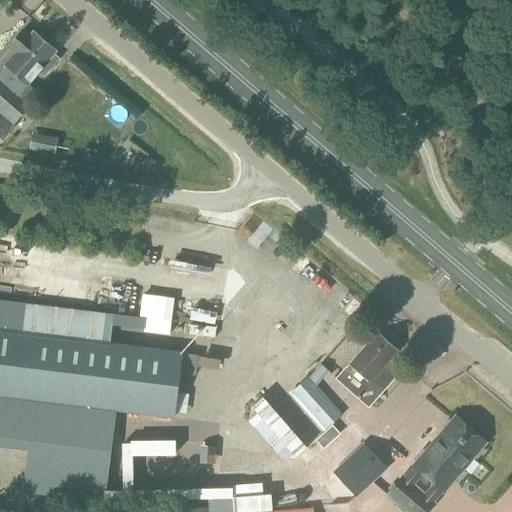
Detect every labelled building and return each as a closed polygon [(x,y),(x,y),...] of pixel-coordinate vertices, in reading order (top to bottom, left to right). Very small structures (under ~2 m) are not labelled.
[(32,32),(29,36),(22,30),(7,48),(9,50),(0,61),(0,96),(44,42),(32,32)] [(20,96),(28,86),(39,72),(44,77),(58,59),(53,55),(56,52),(44,42),(0,96),(0,114),(14,126),(31,105),(20,96)] [(121,122),(128,113),(116,103),(109,112),(121,122)] [(272,308),(280,298),(258,279),(249,289),(272,308)] [(182,352),(108,342),(112,313),(0,298),(0,446),(27,450),(21,493),(101,504),(114,412),(174,419),(182,352)] [(325,353),(350,328),(343,321),(319,347),(325,353)] [(367,408),(401,371),(390,360),(398,351),(376,331),(334,378),(367,408)] [(317,381),(326,373),(319,365),(292,391),(325,429),(342,415),(312,382),(316,379),(317,381)] [(240,396),(280,454),(300,440),(260,382),(240,396)] [(414,465),(403,477),(402,476),(386,494),(406,511),(423,511),(432,502),(431,501),(441,490),(443,491),(452,480),(456,481),(463,473),(462,469),(472,458),(475,459),(483,450),(481,447),(485,443),(455,416),(451,421),(448,419),(440,428),(442,431),(425,451),(421,449),(414,458),(415,461),(412,464),(414,465)] [(382,456),(394,445),(381,431),(369,442),(382,456)] [(193,434),(194,451),(212,450),(212,434),(193,434)] [(356,500),(386,473),(364,449),(334,475),(356,500)] [(233,511),(249,511),(272,510),(271,495),(233,497),(233,511)]
